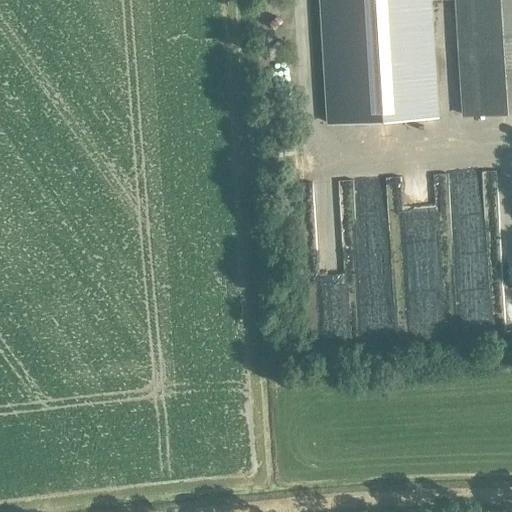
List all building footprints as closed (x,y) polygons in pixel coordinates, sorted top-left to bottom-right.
[(511,0),(321,0),(329,124),(436,118),(429,0),(430,0),(456,0),(464,116),(511,113),(511,0)] [(437,310),(434,177),(402,178),(405,311),(437,310)] [(383,186),(351,188),(356,273),(372,272),(371,246),(386,245),(383,186)] [(450,202),(451,220),(481,220),(480,193),(452,193),(452,202),(450,202)] [(319,194),(319,219),(337,219),(337,194),(319,194)] [(482,330),(479,227),(451,228),(455,331),(482,330)]
